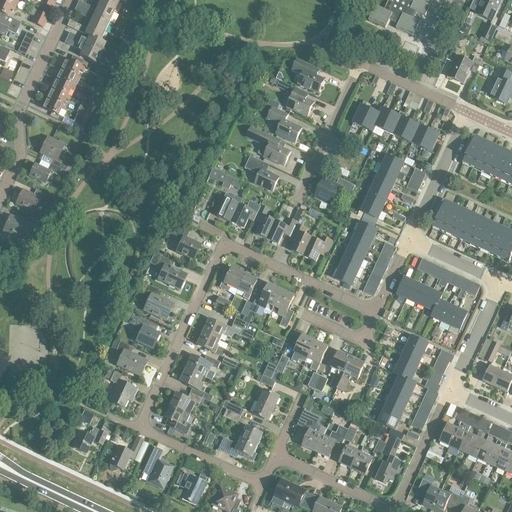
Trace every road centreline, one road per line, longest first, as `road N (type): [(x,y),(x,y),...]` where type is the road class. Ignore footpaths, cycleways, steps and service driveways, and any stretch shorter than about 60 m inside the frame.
road 1 (residential): [(261,484),(141,425),(218,253),(228,245),(375,312)]
road 2 (residential): [(70,0),(17,115),(18,156),(0,197)]
road 3 (residential): [(303,191),(356,69),(365,65)]
road 4 (residential): [(412,239),(469,113)]
road 5 (residential): [(395,509),(451,390)]
road 6 (residential): [(395,509),(278,450)]
road 7 (primary): [(117,511),(0,453)]
